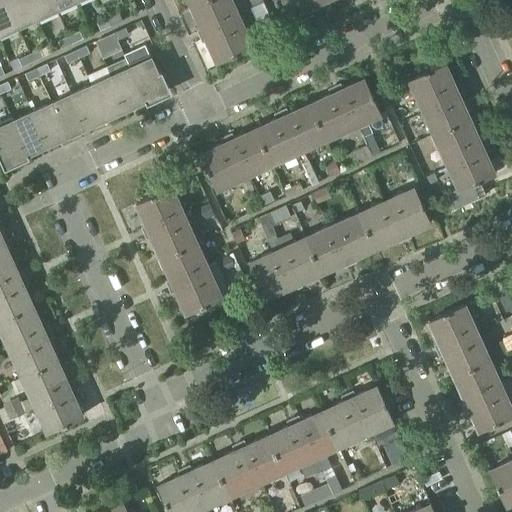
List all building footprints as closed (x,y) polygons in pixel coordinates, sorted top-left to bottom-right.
[(0,0),(0,34),(17,27),(4,0),(0,0)] [(4,0),(17,27),(36,18),(28,0),(4,0)] [(28,0),(36,18),(56,9),(51,0),(28,0)] [(51,0),(56,9),(76,0),(75,0),(51,0)] [(237,53),(253,45),(232,0),(208,0),(192,7),(202,29),(197,31),(203,42),(207,40),(217,62),(232,55),(233,56),(237,54),(237,53)] [(274,0),(276,4),(277,3),(284,18),(306,9),(308,13),(318,8),(320,8),(318,3),(324,0),(274,0)] [(108,18),(111,26),(122,21),(119,13),(108,18)] [(100,31),(111,26),(108,18),(97,23),(100,31)] [(114,33),(117,40),(129,35),(125,28),(114,33)] [(69,36),(72,44),(83,39),(80,31),(69,36)] [(117,40),(114,33),(96,41),(103,59),(122,50),(117,40)] [(61,49),(72,44),(69,36),(57,41),(61,49)] [(165,91),(149,54),(145,45),(124,54),(128,64),(129,68),(130,67),(145,100),(165,91)] [(75,51),(79,58),(89,53),(86,46),(75,51)] [(29,54),(33,61),(44,56),(40,49),(29,54)] [(67,63),(79,58),(75,51),(64,56),(67,63)] [(33,61),(29,54),(18,59),(18,58),(9,61),(13,70),(33,61)] [(36,68),(39,76),(50,71),(47,63),(36,68)] [(434,134),(470,118),(460,97),(464,95),(464,93),(459,84),(455,86),(445,64),(430,71),(429,70),(424,72),(425,73),(409,80),(434,134)] [(111,76),(126,109),(145,100),(130,67),(129,68),(111,76)] [(28,81),(39,76),(36,68),(25,73),(28,81)] [(106,118),(126,109),(111,76),(91,85),(106,118)] [(309,104),(325,139),(380,114),(373,99),(374,99),(372,94),(371,94),(364,79),(342,89),(340,85),(338,85),(328,90),(330,94),(309,104)] [(8,81),(0,84),(0,93),(11,89),(8,81)] [(71,94),(86,127),(106,118),(91,85),(71,94)] [(66,136),(86,127),(71,94),(51,103),(66,136)] [(32,112),(47,145),(66,136),(51,103),(32,112)] [(271,164),(325,139),(309,104),(287,114),(285,109),(274,114),(276,119),(255,129),(271,164)] [(27,154),(47,145),(32,112),(12,121),(27,154)] [(27,154),(12,121),(11,117),(0,122),(0,147),(7,163),(27,154)] [(470,118),(434,134),(458,188),(448,193),(454,208),(486,194),(480,180),(494,173),(484,151),(489,149),(488,148),(484,138),(479,140),(470,118)] [(216,189),(271,164),(255,129),(233,138),(231,134),(220,139),(222,144),(200,154),(207,169),(206,169),(208,174),(209,174),(216,189)] [(356,164),(372,157),(367,144),(350,152),(356,164)] [(411,169),(405,156),(396,160),(402,173),(411,169)] [(340,172),(335,160),(325,164),(330,176),(340,172)] [(309,161),(302,164),(312,185),(318,182),(309,161)] [(427,185),(437,181),(434,174),(424,178),(427,185)] [(241,184),(247,196),(255,192),(250,180),(241,184)] [(288,196),(302,190),(299,184),(285,190),(288,196)] [(331,197),(326,187),(313,194),(317,203),(331,197)] [(359,212),(376,247),(397,238),(399,242),(401,241),(410,237),(408,233),(430,223),(423,207),(424,207),(422,202),(421,202),(414,187),(359,212)] [(161,258),(197,242),(172,188),(157,195),(156,194),(151,196),(152,197),(137,204),(147,226),(142,227),(143,229),(147,239),(152,237),(161,258)] [(265,204),(274,200),(270,191),(260,196),(265,204)] [(295,213),(304,209),(301,201),(292,205),(295,213)] [(214,216),(209,203),(194,210),(200,222),(214,216)] [(286,206),(259,218),(266,233),(274,230),(272,226),(291,218),(286,206)] [(354,257),(376,247),(359,212),(305,236),(321,272),(342,262),(344,267),(356,262),(354,257)] [(0,255),(9,252),(0,232),(0,229),(3,228),(3,226),(0,220),(0,255)] [(240,229),(231,233),(236,244),(245,240),(240,229)] [(299,282),(321,272),(305,236),(250,262),(257,277),(256,278),(258,282),(259,282),(266,297),(288,287),(290,291),(292,291),(301,286),(299,282)] [(197,242),(161,258),(171,280),(166,282),(171,293),(176,291),(186,313),(201,306),(202,308),(207,305),(206,304),(221,297),(197,242)] [(0,321),(33,306),(24,285),(28,283),(28,282),(23,271),(18,273),(9,252),(0,255),(0,321)] [(237,264),(232,254),(218,260),(223,271),(237,264)] [(502,292),(499,293),(506,309),(511,306),(511,286),(507,289),(504,290),(502,292)] [(454,376),(490,360),(465,304),(449,312),(449,310),(444,312),(445,314),(429,320),(439,342),(434,345),(439,356),(444,354),(454,376)] [(0,328),(22,377),(58,361),(48,339),(53,337),(47,326),(43,328),(33,306),(0,321),(0,328)] [(511,408),(490,360),(454,376),(464,397),(459,400),(464,411),(469,409),(479,431),(494,424),(495,425),(499,422),(499,421),(511,415),(511,408)] [(58,361),(22,377),(47,432),(63,425),(63,426),(68,424),(67,423),(83,416),(73,394),(77,392),(72,380),(68,382),(58,361)] [(322,410),(338,446),(393,421),(386,406),(387,405),(385,400),(383,401),(376,385),(355,395),(353,391),(341,396),(343,400),(322,410)] [(5,407),(0,409),(0,416),(3,423),(26,413),(18,397),(4,404),(5,407)] [(289,425),(267,435),(284,471),(338,446),(322,410),(300,420),(298,415),(296,416),(287,421),(289,425)] [(511,445),(511,438),(509,431),(503,434),(502,434),(508,447),(509,447),(511,445)] [(234,450),(213,460),(229,495),(284,471),(267,435),(246,445),(244,440),(233,445),(232,445),(234,450)] [(511,459),(490,469),(497,485),(496,485),(498,490),(499,490),(506,505),(511,502),(511,459)] [(191,469),(189,465),(178,470),(180,475),(158,484),(165,500),(164,500),(166,505),(167,505),(170,511),(192,511),(229,495),(213,460),(191,469)] [(352,463),(346,466),(350,473),(355,470),(352,463)] [(342,489),(335,474),(326,479),(328,483),(333,493),(342,489)] [(394,474),(380,481),(384,490),(385,490),(399,484),(394,474)] [(384,490),(380,481),(359,490),(363,499),(384,490)] [(300,496),(305,507),(333,493),(328,483),(300,496)] [(126,511),(122,501),(106,508),(106,507),(101,510),(101,511),(98,511),(126,511)] [(410,511),(434,511),(430,503),(410,511)]
